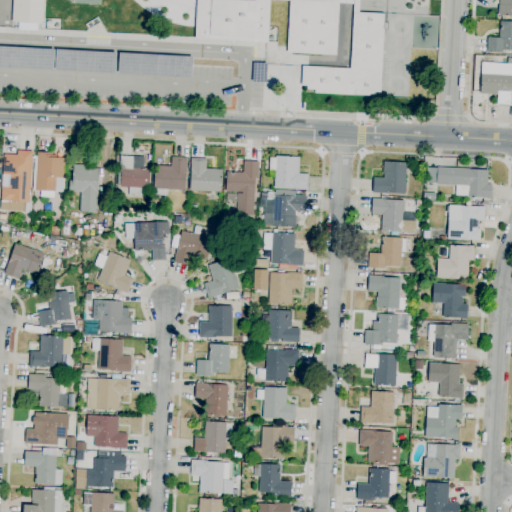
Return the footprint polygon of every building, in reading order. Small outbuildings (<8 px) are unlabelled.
[(270,0),(267,43),(195,39),(196,0),(270,0)] [(358,0),(358,13),(353,12),(354,4),(338,4),(290,1),(270,0),(358,0)] [(511,16),(497,16),(498,5),(499,5),(499,0),(511,0),(511,16)] [(338,4),(336,56),(287,53),(290,1),(338,4)] [(358,13),(384,14),(380,97),(354,96),(314,94),(314,91),(306,91),(306,86),(301,86),(302,67),(350,69),(353,12),(358,13)] [(504,54),(486,52),(487,38),(498,39),(500,21),(511,22),(511,50),(504,50),(504,54)] [(0,68),(114,72),(115,51),(0,47),(0,68)] [(190,77),(191,56),(117,54),(116,74),(190,77)] [(510,107),(497,106),(497,95),(480,94),(481,63),(511,63),(511,79),(511,94),(510,94),(510,107)] [(30,212),(0,210),(2,175),(3,155),(16,155),(16,151),(32,152),(29,190),(31,190),(30,212)] [(62,192),(32,190),(34,156),(36,156),(37,152),(51,153),(51,155),(55,155),(55,158),(65,158),(63,178),(62,192)] [(148,197),(127,196),(128,187),(119,187),(120,186),(116,186),(117,171),(119,171),(119,156),(133,157),(139,157),(139,169),(150,169),(149,189),(148,189),(148,197)] [(307,190),(274,189),(275,172),(268,171),(269,158),(276,158),(276,156),(299,158),(298,174),(307,175),(307,190)] [(167,196),(153,195),(154,166),(170,166),(170,157),(187,158),(185,190),(167,190),(167,196)] [(221,192),(189,191),(190,164),(190,158),(206,159),(205,169),(222,170),(221,192)] [(253,216),(235,215),(235,202),(226,202),(226,192),(225,192),(226,172),(242,173),(243,161),(259,162),(258,179),(254,179),(253,216)] [(405,194),(386,193),(386,194),(372,193),(373,178),(383,178),(383,173),(382,173),(383,162),(406,163),(405,194)] [(96,212),(79,212),(80,193),(68,192),(68,181),(71,181),(72,165),(94,166),(94,169),(98,169),(96,212)] [(491,199),(468,198),(468,197),(455,196),(455,186),(436,185),(436,184),(426,183),(427,168),(437,168),(437,167),(488,170),(487,184),(492,185),(491,199)] [(435,201),(423,200),(423,193),(436,194),(435,201)] [(290,196),(306,196),(305,212),(295,212),(295,217),(296,217),(295,228),(281,227),(281,230),(276,230),(276,227),(272,227),(263,227),(263,213),(265,214),(265,210),(267,210),(267,200),(273,200),(273,196),(290,197),(290,196)] [(402,232),(381,232),(381,215),(371,215),(372,199),(385,199),(385,200),(404,201),(402,232)] [(480,241),(474,241),(474,240),(447,239),(448,214),(446,213),(446,206),(449,207),(449,206),(484,207),(484,222),(478,221),(478,229),(480,229),(480,241)] [(152,261),(151,251),(134,252),(132,224),(167,222),(168,235),(166,235),(166,238),(161,239),(162,245),(164,245),(165,261),(152,261)] [(57,235),(50,234),(51,226),(58,227),(57,235)] [(189,266),(181,265),(181,264),(173,263),(176,247),(177,247),(180,231),(193,234),(194,226),(212,229),(210,237),(212,237),(207,261),(196,259),(196,257),(190,256),(189,266)] [(291,230),(291,234),(294,234),(293,251),(303,251),(302,266),(296,266),(296,270),(286,270),(286,264),(270,264),(270,250),(263,250),(264,234),(271,234),(271,233),(272,233),(272,230),(291,230)] [(429,240),(422,239),(423,231),(430,231),(429,240)] [(385,269),(381,269),(368,268),(369,253),(380,254),(380,249),(379,249),(379,243),(381,243),(381,237),(401,239),(407,239),(406,253),(400,252),(399,268),(385,267),(385,269)] [(18,279),(3,274),(8,259),(9,259),(14,244),(44,254),(40,265),(39,264),(38,268),(36,276),(34,275),(31,274),(26,273),(27,271),(24,270),(23,271),(21,270),(18,279)] [(467,281),(435,279),(436,259),(449,259),(449,246),(468,247),(468,246),(473,246),(472,261),(468,261),(467,281)] [(127,294),(117,290),(112,288),(112,287),(96,280),(109,251),(130,260),(124,276),(132,279),(127,294)] [(221,295),(207,299),(203,284),(212,281),(207,265),(229,259),(237,289),(220,294),(221,295)] [(291,306),(267,304),(269,273),(285,273),(302,274),(301,290),(292,289),(291,306)] [(394,312),(387,312),(387,309),(375,309),(376,298),(377,292),(367,292),(368,276),(384,277),(384,278),(400,278),(399,298),(408,298),(408,310),(398,310),(394,310),(394,312)] [(466,319),(460,319),(442,318),(443,317),(435,317),(435,309),(438,306),(439,306),(439,304),(431,303),(432,284),(465,285),(464,297),(462,297),(462,304),(467,304),(466,319)] [(39,327),(37,312),(49,310),(46,294),(66,291),(67,294),(74,293),(75,302),(68,303),(71,319),(56,321),(57,324),(39,327)] [(122,302),(121,308),(128,308),(127,318),(131,318),(130,334),(114,333),(114,332),(98,331),(99,320),(92,320),(93,300),(122,302)] [(211,339),(209,339),(209,338),(199,338),(198,322),(208,322),(208,306),(218,306),(237,306),(237,319),(231,319),(231,337),(215,337),(215,339),(211,339)] [(298,344),(269,342),(270,339),(266,339),(268,310),(287,311),(286,328),(299,328),(298,344)] [(379,346),(363,345),(364,330),(371,330),(372,321),(377,321),(377,314),(396,315),(395,344),(379,343),(379,346)] [(455,360),(432,358),(433,342),(427,342),(428,325),(434,325),(434,324),(450,325),(450,324),(468,325),(467,341),(456,340),(455,360)] [(61,368),(45,367),(45,368),(29,367),(30,351),(39,352),(40,336),(63,337),(62,338),(70,338),(70,354),(62,354),(61,368)] [(130,373),(114,372),(114,371),(113,371),(113,372),(110,372),(110,371),(97,370),(98,351),(91,351),(91,339),(99,339),(122,340),(121,356),(131,356),(130,373)] [(213,376),(195,376),(196,360),(208,360),(208,344),(228,345),(228,373),(213,372),(213,376)] [(287,383),(264,381),(264,380),(256,380),(256,369),(264,369),(265,350),(266,350),(267,345),(282,346),(282,350),(298,351),(297,367),(287,366),(287,383)] [(395,386),(373,386),(373,368),(365,368),(365,355),(376,355),(376,354),(396,354),(395,386)] [(462,399),(438,398),(439,383),(427,382),(428,363),(459,364),(458,384),(463,385),(462,399)] [(57,408),(38,407),(39,395),(28,394),(28,390),(27,390),(28,374),(45,375),(45,378),(60,379),(59,394),(67,394),(66,407),(57,407),(57,408)] [(118,411),(114,411),(86,409),(87,378),(97,379),(113,379),(130,380),(129,396),(119,395),(118,411)] [(226,416),(202,415),(203,399),(194,399),(195,383),(227,385),(226,416)] [(294,421),(278,420),(278,419),(261,418),(262,400),(256,400),(256,390),(263,390),(263,387),(286,388),(285,404),(295,405),(294,421)] [(375,425),(367,425),(367,423),(359,423),(360,407),(370,407),(370,391),(394,392),(392,424),(375,423),(375,425)] [(410,405),(402,405),(403,393),(411,393),(410,405)] [(457,440),(451,439),(424,437),(425,418),(426,418),(427,407),(437,407),(437,405),(456,405),(462,405),(461,420),(455,420),(455,427),(458,427),(457,440)] [(36,444),(36,445),(24,444),(25,428),(34,429),(34,413),(68,415),(67,431),(66,430),(66,440),(57,439),(57,445),(36,444)] [(126,450),(110,449),(110,448),(93,447),(94,437),(86,436),(87,415),(114,417),(114,416),(118,416),(117,433),(127,433),(126,450)] [(225,453),(193,452),(194,438),(204,439),(204,421),(226,422),(226,423),(232,423),(231,440),(225,440),(225,453)] [(283,459),(260,458),(261,427),(293,428),(293,443),(283,443),(282,448),(283,448),(283,459)] [(386,467),(372,466),(372,462),(367,462),(368,446),(358,446),(359,430),(392,432),(391,447),(399,447),(398,464),(386,463),(386,467)] [(240,458),(234,458),(234,449),(239,449),(239,443),(243,443),(242,451),(241,451),(240,458)] [(453,478),(423,477),(423,458),(426,458),(426,444),(454,445),(455,444),(459,445),(459,460),(454,459),(453,478)] [(61,485),(34,483),(35,467),(23,467),(24,451),(42,452),(41,455),(56,456),(55,470),(62,470),(61,485)] [(113,488),(84,487),(85,469),(93,470),(93,458),(97,459),(97,452),(121,452),(121,456),(125,457),(125,472),(113,472),(113,488)] [(237,496),(230,496),(231,494),(198,492),(199,477),(190,476),(191,460),(223,462),(222,480),(232,480),(232,489),(237,490),(237,496)] [(290,498),(273,497),(273,493),(258,493),(259,464),(280,465),(280,481),(291,482),(290,498)] [(373,501),(356,500),(356,484),(368,485),(369,468),(389,469),(389,472),(395,472),(395,484),(388,483),(388,498),(373,497),(373,501)] [(417,488),(412,488),(412,480),(420,481),(420,486),(417,486),(417,488)] [(459,511),(424,511),(425,483),(448,484),(447,503),(459,503),(459,511)] [(60,511),(20,511),(21,506),(23,506),(23,505),(31,506),(31,490),(43,490),(43,487),(54,488),(54,491),(61,491),(60,511)] [(89,511),(90,506),(83,505),(83,492),(114,494),(114,504),(123,504),(122,511),(89,511)] [(220,511),(198,511),(198,498),(221,499),(220,511)] [(256,511),(257,503),(273,504),(273,503),(290,504),(289,511),(256,511)]
